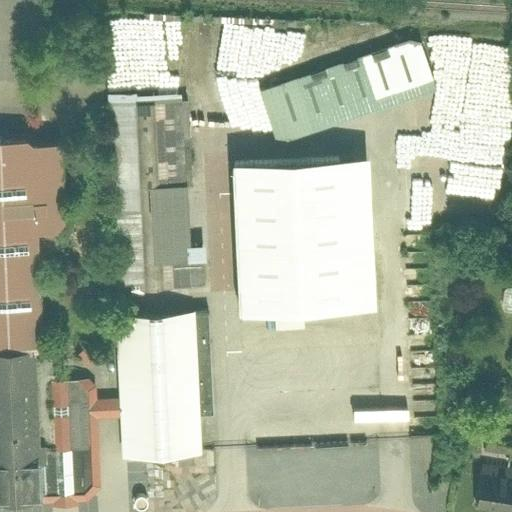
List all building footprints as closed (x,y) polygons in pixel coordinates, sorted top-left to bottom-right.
[(409,33),(262,83),(274,131),(435,80),(419,33),(409,33)] [(109,87),(115,285),(205,282),(204,235),(190,236),(186,85),(109,87)] [(27,126),(0,127),(0,501),(73,498),(87,495),(101,479),(99,414),(120,412),(119,391),(98,392),(98,379),(85,370),(53,370),(52,349),(35,349),(34,341),(43,340),(38,222),(65,220),(60,132),(31,133),(27,126)] [(497,137),(428,139),(429,191),(498,190),(497,137)] [(369,143),(231,149),(238,303),(376,297),(369,143)] [(94,224),(69,224),(69,251),(95,251),(94,224)] [(193,299),(115,303),(122,451),(200,447),(193,299)] [(378,413),(239,420),(239,443),(378,435),(378,413)] [(511,427),(484,424),(480,458),(509,461),(510,448),(511,448),(511,427)] [(511,461),(509,461),(480,458),(475,501),(511,505),(511,461)]
